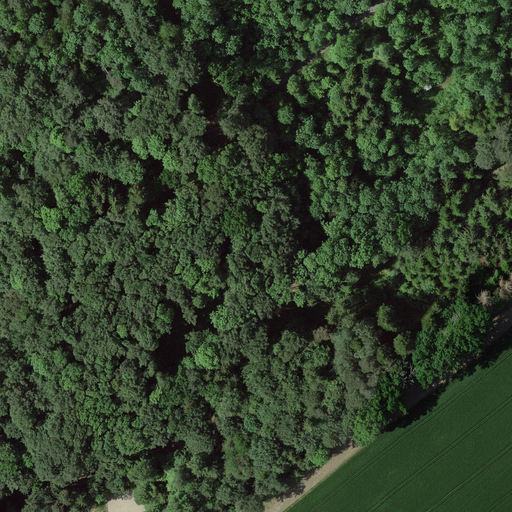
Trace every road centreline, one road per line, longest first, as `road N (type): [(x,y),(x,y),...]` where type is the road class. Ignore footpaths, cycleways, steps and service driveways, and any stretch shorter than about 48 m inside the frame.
road 1 (track): [(261,97),(282,144),(293,235),(287,273),(262,321),(141,417),(0,489)]
road 2 (unclassified): [(0,199),(50,223),(132,198),(166,179),(383,0)]
road 3 (track): [(287,273),(353,269),(398,250),(417,206),(511,102)]
